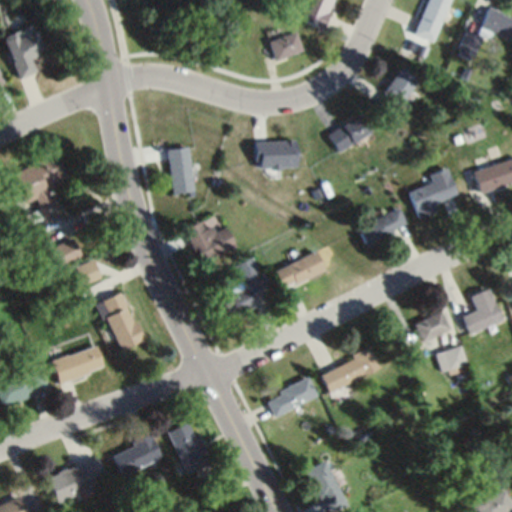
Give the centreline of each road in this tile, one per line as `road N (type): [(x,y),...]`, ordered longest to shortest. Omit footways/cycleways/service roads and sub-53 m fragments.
road 1 (residential): [(511,236),(208,379),(0,454)]
road 2 (tertiary): [(85,0),(150,262),(275,511)]
road 3 (residential): [(378,0),(346,66),(285,101),(125,75),(0,138)]
